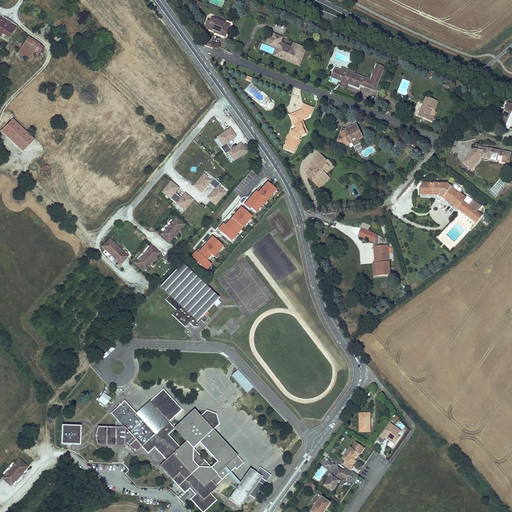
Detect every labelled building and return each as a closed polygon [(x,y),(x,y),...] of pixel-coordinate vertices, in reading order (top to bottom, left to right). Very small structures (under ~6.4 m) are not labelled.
[(0,35),(1,36),(2,33),(6,36),(9,38),(16,27),(0,16),(0,35)] [(216,21),(212,19),(209,17),(207,21),(205,21),(204,24),(206,27),(211,30),(220,34),(220,32),(225,34),(228,26),(224,24),(220,23),(221,20),(217,18),(216,21)] [(50,36),(55,31),(49,26),(45,31),(50,36)] [(57,42),(61,38),(56,34),(52,38),(57,42)] [(278,48),(280,45),(281,39),(274,36),(270,46),(278,48)] [(29,59),(34,53),(39,44),(28,37),(18,52),(29,59)] [(44,47),(39,44),(34,53),(39,56),(44,47)] [(292,49),(280,45),(278,48),(274,57),(277,59),(280,52),(282,53),(283,48),(292,51),(292,49)] [(280,52),(277,59),(294,65),(295,64),(300,66),(306,51),(294,46),(292,49),(292,51),(283,48),(282,53),(280,52)] [(364,79),(356,75),(351,73),(350,76),(337,71),(333,80),(343,84),(345,85),(344,86),(348,87),(348,86),(350,87),(361,91),(362,87),(365,88),(378,93),(388,70),(379,66),(373,82),(364,79)] [(252,83),(244,92),(263,107),(265,108),(267,108),(271,106),(272,104),(273,102),(271,99),(252,83)] [(420,118),(434,124),(436,120),(432,118),(434,114),(431,113),(432,110),(437,112),(440,105),(431,101),(430,102),(427,101),(420,118)] [(504,131),(511,112),(511,107),(504,103),(493,126),(504,131)] [(311,116),(313,109),(306,105),(304,110),(305,112),(292,116),(295,124),(296,124),(299,130),(297,131),(294,132),(294,133),(292,138),(291,137),(289,142),(290,142),(288,147),(289,147),(287,151),(295,154),(297,150),(299,145),(297,145),(299,141),(300,141),(302,139),(308,136),(309,133),(307,129),(305,130),(303,122),(304,122),(309,120),(311,116)] [(12,119),(1,131),(23,152),(34,140),(12,119)] [(349,131),(342,134),(339,142),(347,146),(353,143),(363,138),(357,127),(349,131)] [(227,145),(237,138),(231,130),(218,139),(224,147),(221,149),(224,152),(230,148),(227,145)] [(365,143),(363,138),(353,143),(355,148),(365,143)] [(235,162),(248,153),(242,145),(232,152),(230,148),(224,152),(226,156),(229,154),(235,162)] [(507,157),(508,153),(478,148),(465,165),(473,172),(483,159),(500,162),(501,157),(507,159),(507,157)] [(329,161),(328,162),(321,155),(310,166),(313,169),(306,176),(320,190),(331,179),(327,175),(335,167),(329,161)] [(407,164),(411,159),(407,156),(403,161),(407,164)] [(202,194),(210,185),(213,188),(218,183),(214,180),(212,182),(205,176),(195,188),(202,194)] [(176,195),(180,190),(172,183),(163,194),(175,203),(179,197),(176,195)] [(218,183),(213,188),(216,191),(209,200),(216,206),(227,194),(219,188),(221,185),(218,183)] [(232,243),(253,218),(248,214),(251,211),(257,215),(277,191),(267,183),(258,194),(255,191),(226,227),(223,225),(217,232),(232,243)] [(450,184),(424,183),(424,193),(442,194),(479,221),(484,216),(480,212),(484,206),(470,196),(469,198),(461,192),(462,189),(462,187),(458,184),(456,185),(454,187),(450,184)] [(186,212),(194,201),(186,195),(182,200),(179,197),(175,203),(186,212)] [(176,217),(173,220),(173,221),(171,224),(169,226),(166,229),(164,231),(161,234),(169,242),(174,237),(173,236),(174,235),(175,235),(177,233),(178,232),(178,231),(179,229),(184,224),(176,217)] [(369,231),(371,226),(363,223),(361,228),(369,231)] [(377,235),(362,229),(359,236),(377,243),(377,235)] [(108,236),(101,241),(104,244),(110,238),(108,236)] [(189,260),(207,274),(212,266),(207,263),(211,257),(214,260),(224,247),(211,237),(198,254),(195,252),(189,260)] [(128,258),(110,240),(101,248),(120,266),(128,258)] [(139,260),(136,263),(145,271),(149,265),(150,264),(151,263),(152,262),(153,260),(153,259),(155,258),(159,253),(151,246),(148,249),(149,250),(146,252),(144,255),(142,257),(140,260),(139,260)] [(176,246),(170,252),(175,257),(181,250),(176,246)] [(389,246),(378,248),(380,277),(392,276),(389,246)] [(175,257),(170,252),(163,259),(169,264),(175,257)] [(198,326),(199,326),(199,325),(198,324),(198,323),(199,323),(197,321),(200,319),(201,320),(204,323),(208,319),(206,317),(210,314),(207,311),(214,304),(217,306),(218,305),(217,305),(219,303),(220,304),(221,303),(218,300),(181,265),(160,287),(169,295),(165,300),(176,310),(172,315),(185,327),(189,323),(194,328),(195,327),(196,327),(197,327),(198,327),(198,326)] [(248,392),(253,387),(238,370),(232,375),(248,392)] [(97,444),(125,445),(127,443),(136,452),(142,446),(148,453),(154,447),(166,460),(160,466),(185,493),(188,490),(194,495),(190,499),(202,511),(203,511),(217,499),(211,492),(218,486),(216,485),(229,473),(231,471),(235,467),(237,469),(244,462),(214,429),(220,423),(217,413),(207,409),(201,415),(194,408),(174,427),(168,421),(182,408),(163,387),(136,412),(125,401),(111,414),(116,418),(116,426),(99,426),(96,435),(97,444)] [(103,393),(97,401),(105,407),(111,398),(103,393)] [(370,421),(370,413),(360,413),(360,432),(370,432),(370,423),(369,423),(369,421),(370,421)] [(393,443),(402,431),(391,423),(381,438),(385,440),(386,438),(387,436),(389,438),(390,440),(393,443)] [(71,442),(71,426),(62,426),(62,435),(61,435),(61,440),(64,440),(63,444),(67,444),(67,442),(71,442)] [(71,445),(80,445),(80,427),(71,426),(71,442),(71,445)] [(355,460),(359,454),(360,455),(365,448),(357,442),(352,449),(351,448),(344,459),(348,462),(345,466),(346,467),(352,471),(355,466),(353,465),(356,461),(355,460)] [(5,475),(2,478),(11,486),(16,480),(15,480),(16,479),(17,479),(21,475),(20,474),(21,473),(22,473),(27,467),(19,460),(16,463),(16,464),(6,476),(5,475)] [(331,470),(335,465),(330,462),(327,467),(331,470)] [(257,471),(251,467),(240,481),(238,484),(229,497),(241,506),(249,494),(255,498),(271,474),(260,467),(257,471)] [(340,481),(343,477),(348,480),(353,472),(352,471),(346,467),(343,471),(338,467),(325,486),(333,492),(338,484),(337,484),(337,483),(339,481),(340,481)] [(229,473),(238,484),(240,481),(231,471),(229,473)] [(312,511),(325,511),(326,510),(325,509),(326,508),(328,508),(331,503),(322,496),(312,511)]
